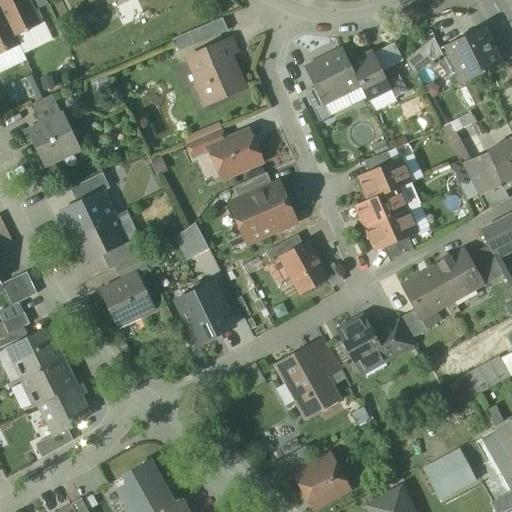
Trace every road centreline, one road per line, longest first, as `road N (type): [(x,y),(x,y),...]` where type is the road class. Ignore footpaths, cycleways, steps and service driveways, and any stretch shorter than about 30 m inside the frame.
road 1 (residential): [(292,10),(274,80),(363,285)]
road 2 (residential): [(0,170),(63,302),(150,405)]
road 3 (residential): [(363,285),(150,405)]
road 4 (residential): [(150,405),(120,440),(0,505)]
road 5 (residential): [(511,203),(363,285)]
road 6 (residential): [(150,405),(273,511)]
